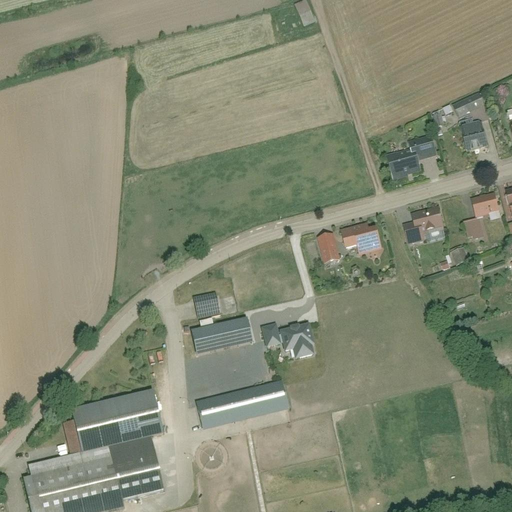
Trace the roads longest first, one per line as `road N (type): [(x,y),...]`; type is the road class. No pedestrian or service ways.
road 1 (residential): [(511,170),(222,249),(124,317),(0,469)]
road 2 (track): [(314,0),(384,201)]
